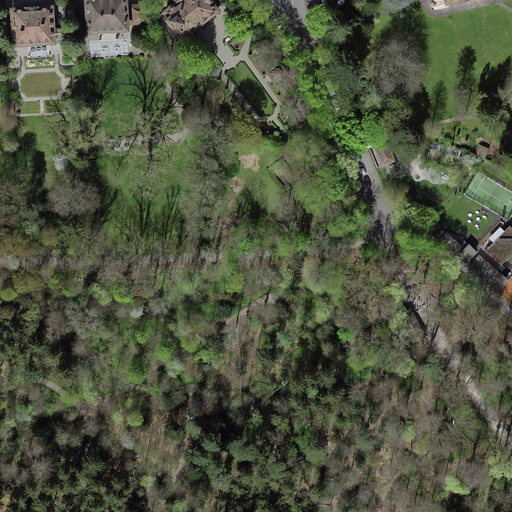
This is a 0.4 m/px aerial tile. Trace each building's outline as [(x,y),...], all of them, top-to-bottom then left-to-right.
[(86,0),(87,3),(86,3),(87,18),(88,18),(89,32),(127,29),(125,0),(86,0)] [(170,18),(168,20),(176,30),(178,29),(184,36),(217,11),(212,3),(209,0),(176,0),(175,1),(176,3),(166,12),(170,18)] [(319,0),(320,0),(321,2),(321,3),(322,5),(323,6),(324,7),(324,8),(324,9),(324,10),(323,11),(323,12),(324,13),(325,13),(327,14),(328,14),(329,15),(330,14),(331,14),(332,13),(332,12),(333,12),(334,13),(331,36),(332,37),(336,10),(341,0),(319,0)] [(138,6),(130,7),(131,23),(147,22),(145,6),(138,6)] [(24,10),(13,11),(14,17),(13,17),(13,21),(13,22),(12,24),(12,25),(12,26),(13,28),(13,29),(13,31),(13,32),(14,32),(14,35),(15,35),(15,43),(51,41),(51,43),(60,43),(60,42),(61,42),(63,41),(64,41),(65,40),(66,39),(67,38),(67,36),(67,35),(67,34),(66,32),(66,31),(65,30),(64,29),(63,29),(61,28),(60,28),(52,29),(50,8),(39,9),(39,8),(32,9),(24,9),(24,10)] [(277,66),(270,70),(269,74),(271,77),(274,81),(274,80),(278,80),(284,76),(285,72),(281,66),(277,66)] [(304,115),(296,116),(297,131),(306,130),(305,123),(304,115)] [(379,156),(382,165),(394,160),(387,142),(375,147),(379,156)] [(398,149),(401,162),(407,161),(413,159),(411,147),(398,149)] [(499,227),(477,251),(469,244),(457,256),(466,264),(472,257),(474,258),(475,259),(470,265),(484,278),(498,291),(508,280),(501,273),(504,270),(506,268),(504,266),(511,257),(511,228),(509,226),(504,231),(499,227)] [(443,237),(439,241),(455,256),(463,247),(447,233),(443,237)] [(406,328),(414,341),(426,335),(411,307),(399,314),(406,328)]
